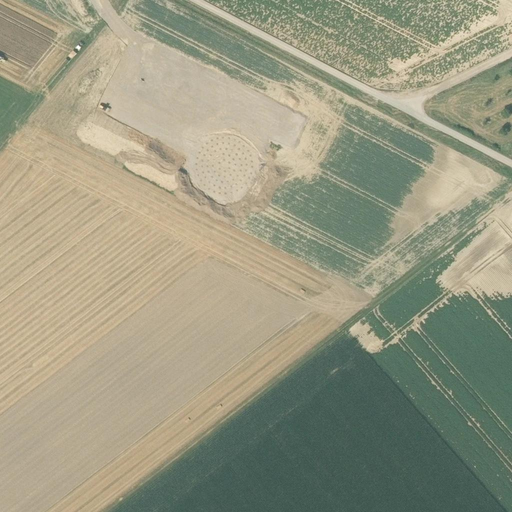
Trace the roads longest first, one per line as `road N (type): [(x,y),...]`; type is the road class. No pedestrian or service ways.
road 1 (track): [(99,511),(511,196)]
road 2 (track): [(511,166),(191,0)]
road 3 (track): [(400,111),(511,55)]
